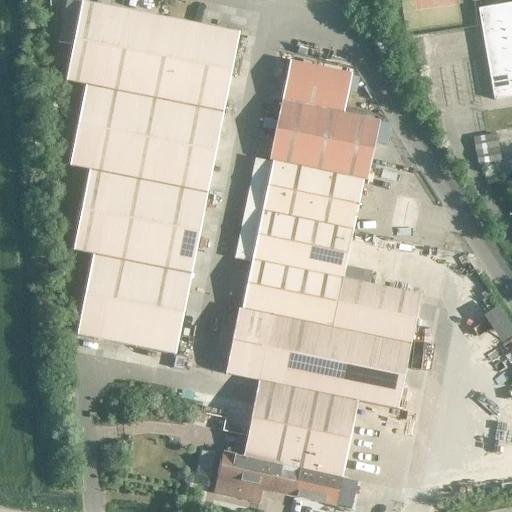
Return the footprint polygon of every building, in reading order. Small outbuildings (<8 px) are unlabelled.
[(66,0),(58,45),(72,48),(73,45),(125,54),(133,14),(81,3),(66,0)] [(511,97),(511,4),(477,10),(493,101),(511,97)] [(142,58),(150,17),(133,14),(125,54),(142,58)] [(160,61),(168,21),(150,17),(142,58),(160,61)] [(178,64),(186,24),(168,21),(160,61),(178,64)] [(195,68),(203,28),(186,24),(178,64),(195,68)] [(213,71),(221,31),(203,28),(195,68),(213,71)] [(213,71),(230,75),(238,34),(221,31),(213,71)] [(160,61),(142,58),(125,54),(73,45),(72,48),(65,84),(84,88),(222,115),(230,75),(213,71),(195,68),(178,64),(160,61)] [(289,63),(280,103),(281,103),(337,114),(342,116),(342,115),(351,76),(289,63)] [(222,115),(84,88),(69,167),(89,171),(207,194),(222,115)] [(275,132),(330,144),(337,114),(281,103),(275,132)] [(337,114),(330,144),(324,174),(363,182),(366,183),(378,123),(343,116),(342,116),(337,114)] [(268,162),(273,163),(324,174),(330,144),(275,132),(268,162)] [(477,165),(500,161),(495,135),(473,139),(477,165)] [(363,182),(324,174),(273,163),(262,213),(353,231),(363,182)] [(207,194),(89,171),(80,213),(199,236),(207,194)] [(72,254),(92,258),(190,278),(199,236),(80,213),(72,254)] [(343,280),(353,231),(262,213),(251,262),(342,280),(343,280)] [(84,297),(133,307),(183,317),(190,278),(92,258),(84,297)] [(259,382),(272,316),(332,329),(342,280),(251,262),(241,312),(237,311),(224,375),(259,382)] [(342,280),(332,329),(410,345),(420,295),(343,280),(342,280)] [(133,307),(84,297),(76,337),(126,346),(133,307)] [(126,346),(175,356),(183,317),(133,307),(126,346)] [(354,482),(341,479),(356,403),(396,412),(410,345),(332,329),(272,316),(259,382),(310,393),(291,469),(300,471),(294,498),(348,510),(354,482)] [(291,469),(310,393),(259,382),(243,458),(291,469)] [(300,471),(291,469),(243,458),(223,454),(214,493),(258,503),(260,491),(294,498),(300,471)]
